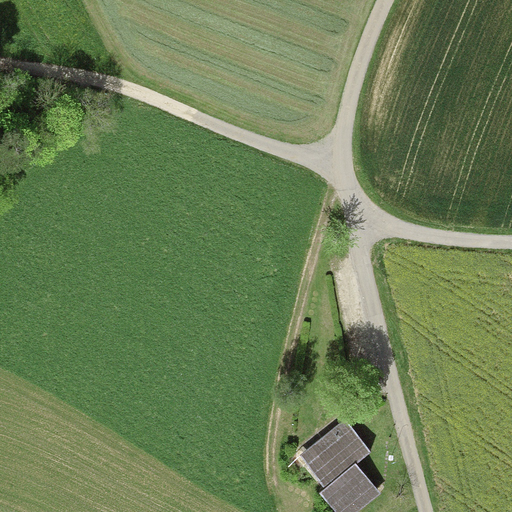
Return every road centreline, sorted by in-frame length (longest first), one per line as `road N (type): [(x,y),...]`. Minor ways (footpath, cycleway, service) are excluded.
road 1 (track): [(289,511),(267,441),(323,204),(344,163)]
road 2 (track): [(344,163),(291,155),(134,92),(0,66)]
road 3 (unclassified): [(427,511),(360,231)]
